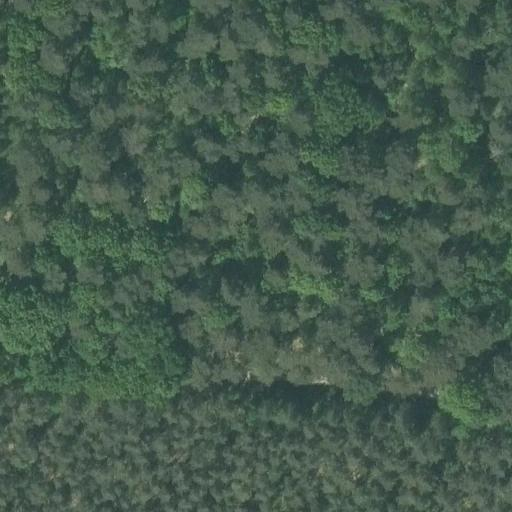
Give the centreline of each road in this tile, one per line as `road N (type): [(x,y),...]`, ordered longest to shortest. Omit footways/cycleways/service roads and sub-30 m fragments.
road 1 (track): [(322,379),(312,39),(320,0)]
road 2 (track): [(322,379),(0,353)]
road 3 (track): [(511,392),(322,379)]
